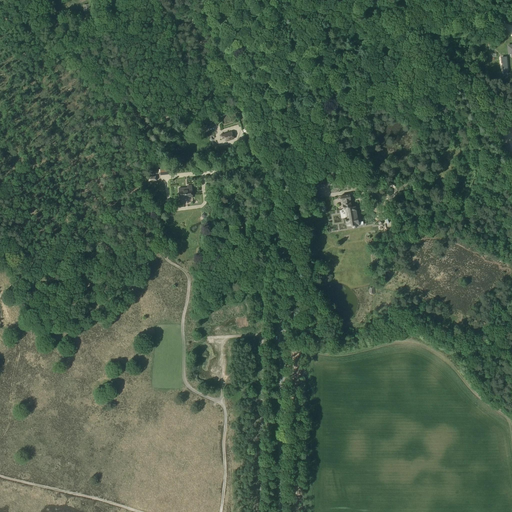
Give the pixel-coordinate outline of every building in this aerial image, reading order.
[(232,132),(220,136),(221,138),(224,137),(225,141),(234,138),(232,132)] [(159,168),(158,169),(158,174),(160,174),(160,175),(169,174),(169,173),(173,173),(173,168),(168,168),(167,164),(163,164),(163,166),(159,166),(159,168)] [(329,179),(311,182),(313,198),(319,197),(318,187),(330,185),(329,179)] [(191,186),(179,188),(180,197),(192,196),(191,186)] [(350,195),(340,196),(341,201),(342,201),(346,227),(352,226),(353,228),(356,228),(357,225),(358,225),(355,207),(351,208),(349,200),(351,200),(350,195)]
